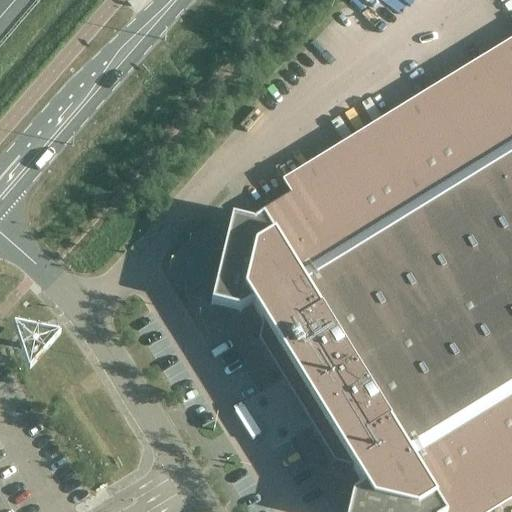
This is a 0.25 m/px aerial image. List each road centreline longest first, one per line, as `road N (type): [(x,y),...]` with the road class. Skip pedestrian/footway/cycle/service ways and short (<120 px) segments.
road 1 (unclassified): [(141,262),(222,169),(425,0)]
road 2 (unclassified): [(291,511),(141,262)]
road 3 (tertiary): [(0,208),(184,0)]
road 4 (unclassified): [(206,511),(80,310)]
road 5 (tertiary): [(163,0),(0,165)]
